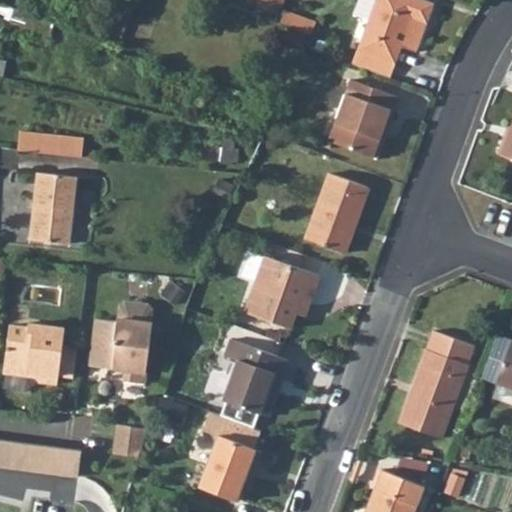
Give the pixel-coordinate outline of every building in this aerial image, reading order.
[(431,1),(428,0),(372,0),(351,62),(388,76),(399,44),(414,50),(431,1)] [(376,159),(383,140),(378,138),(385,120),(390,121),(399,97),(350,79),(327,141),(376,159)] [(378,138),(383,140),(387,128),(390,121),(385,120),(378,138)] [(20,130),(17,152),(81,158),(83,137),(20,130)] [(0,168),(7,169),(9,149),(0,148),(0,168)] [(344,252),(352,231),(348,230),(354,214),(358,216),(368,187),(329,173),(320,199),(305,238),(344,252)] [(70,245),(77,178),(38,174),(30,241),(70,245)] [(348,230),(352,231),(358,216),(354,214),(348,230)] [(289,327),(295,311),(299,299),(308,303),(319,274),(264,254),(264,257),(248,251),(239,273),(256,279),(244,311),(289,327)] [(299,299),(295,311),(305,314),(308,303),(299,299)] [(90,362),(112,365),(112,362),(125,364),(123,379),(144,382),(151,322),(149,322),(151,309),(145,302),(125,300),(118,305),(115,320),(95,318),(90,362)] [(57,383),(58,374),(61,344),(62,327),(27,324),(27,327),(8,325),(0,386),(0,388),(25,391),(37,380),(57,383)] [(424,347),(396,421),(440,437),(468,363),(467,363),(474,344),(432,328),(425,347),(424,347)] [(511,341),(496,336),(485,367),(480,379),(511,390),(511,341)] [(223,399),(258,411),(272,371),(282,375),(288,358),(231,337),(224,354),(238,359),(223,399)] [(61,344),(58,374),(72,376),(76,346),(61,344)] [(112,365),(111,378),(123,379),(125,364),(112,362),(112,365)] [(272,371),(258,411),(267,414),(282,375),(272,371)] [(241,420),(210,409),(202,429),(218,435),(199,485),(237,499),(256,447),(254,447),(261,428),(241,420)] [(118,425),(114,455),(139,458),(147,429),(118,425)] [(0,437),(0,465),(83,475),(86,447),(0,437)] [(370,508),(369,511),(412,511),(423,483),(379,467),(373,486),(365,505),(370,508)]
